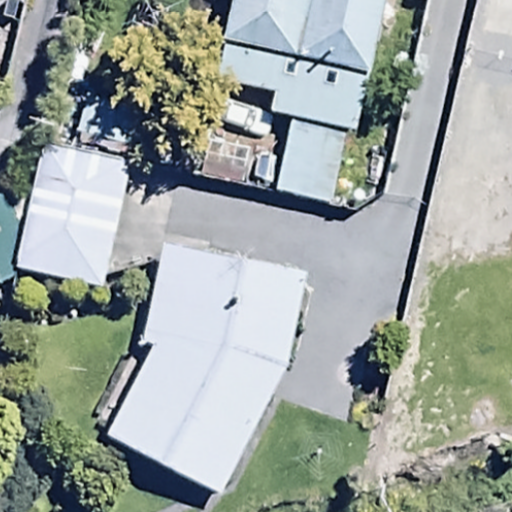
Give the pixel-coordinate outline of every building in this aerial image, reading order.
[(224,0),(218,30),(362,66),(375,0),(224,0)] [(288,116),(349,131),(362,66),(218,30),(209,75),(268,87),(263,111),(288,116)] [(426,215),(510,234),(511,225),(511,60),(462,50),(426,215)] [(349,131),(288,116),(272,195),(333,208),(349,131)] [(15,225),(18,269),(98,287),(127,157),(35,137),(15,225)] [(0,277),(18,269),(15,225),(0,194),(0,277)] [(140,338),(149,340),(99,430),(212,487),(279,363),(296,268),(157,244),(140,338)] [(394,371),(389,442),(481,449),(486,378),(394,371)]
